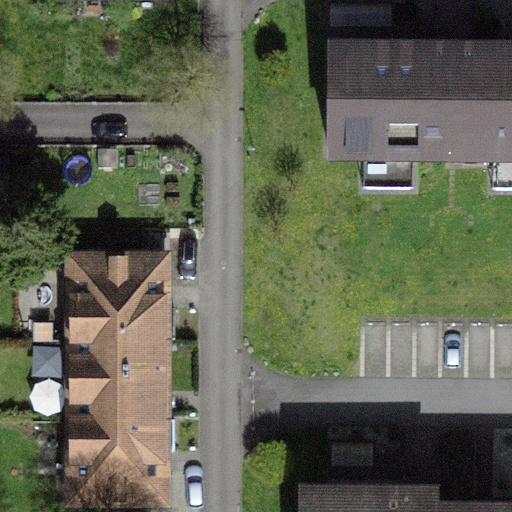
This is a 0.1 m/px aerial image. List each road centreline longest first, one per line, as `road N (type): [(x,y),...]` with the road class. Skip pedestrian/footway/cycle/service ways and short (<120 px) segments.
road 1 (residential): [(215,414),(511,413)]
road 2 (residential): [(218,137),(215,414)]
road 3 (residential): [(218,137),(0,137)]
road 4 (residential): [(219,0),(218,137)]
